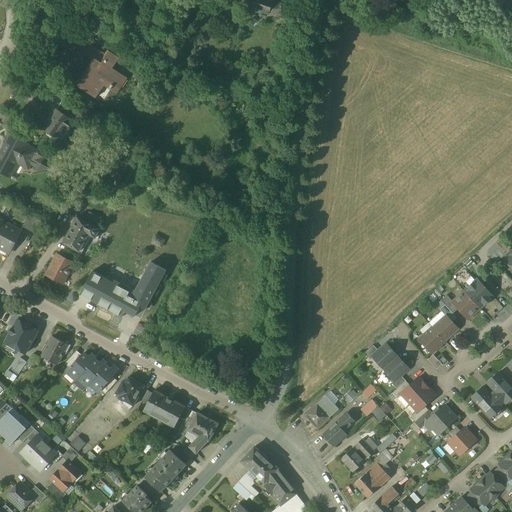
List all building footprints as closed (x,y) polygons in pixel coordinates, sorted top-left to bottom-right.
[(244,0),(243,7),(268,15),(269,13),(272,4),(272,1),(267,0),(244,0)] [(281,3),(272,4),(269,13),(269,16),(282,15),(281,3)] [(105,55),(74,34),(66,47),(83,59),(85,56),(91,60),(75,84),(95,98),(104,85),(116,93),(126,78),(111,69),(118,58),(108,51),(105,55)] [(55,114),(44,130),(56,139),(59,133),(65,137),(71,127),(67,125),(71,119),(56,109),(54,113),(55,114)] [(20,125),(9,116),(2,125),(15,132),(20,125)] [(24,144),(8,136),(0,151),(0,156),(7,160),(1,172),(8,175),(17,157),(23,160),(34,165),(36,170),(46,165),(47,165),(41,154),(33,150),(33,149),(23,144),(24,144)] [(116,158),(105,180),(117,186),(128,164),(116,158)] [(79,200),(71,195),(62,211),(71,215),(79,200)] [(43,221),(29,215),(23,226),(36,233),(43,221)] [(77,217),(63,243),(79,252),(88,235),(95,238),(100,229),(77,217)] [(19,231),(0,220),(0,249),(7,253),(19,231)] [(164,238),(155,234),(151,241),(160,245),(164,238)] [(57,254),(46,276),(63,285),(74,263),(57,254)] [(134,291),(91,269),(78,294),(122,317),(125,312),(134,317),(139,309),(145,312),(166,271),(149,262),(134,291)] [(472,300),(485,288),(477,280),(465,291),(472,300)] [(485,288),(472,300),(480,308),(493,297),(485,288)] [(453,302),(452,302),(458,309),(468,319),(480,308),(472,300),(465,291),(453,302)] [(453,302),(447,295),(441,301),(445,305),(453,314),(458,309),(452,302),(453,302)] [(453,314),(445,305),(440,310),(446,316),(452,322),(457,318),(453,314)] [(446,316),(433,328),(445,341),(445,340),(458,329),(452,322),(446,316)] [(37,328),(19,319),(10,336),(28,345),(37,328)] [(433,328),(420,340),(432,353),(441,344),(444,341),(445,341),(433,328)] [(50,340),(47,345),(48,346),(43,357),(57,365),(64,354),(66,355),(71,345),(66,343),(65,344),(53,337),(51,341),(50,340)] [(379,351),(373,357),(384,369),(397,357),(386,345),(379,351)] [(374,346),(365,354),(370,360),(373,357),(379,351),(374,346)] [(27,351),(16,367),(22,370),(27,363),(33,354),(27,351)] [(82,355),(77,351),(65,364),(69,368),(82,355)] [(33,354),(27,363),(32,366),(38,357),(33,354)] [(88,358),(83,354),(82,355),(69,368),(67,371),(77,380),(79,378),(95,360),(96,359),(91,354),(88,358)] [(434,354),(429,359),(438,368),(443,363),(434,354)] [(397,357),(384,369),(394,380),(395,381),(401,375),(408,368),(397,357)] [(99,364),(95,360),(79,378),(88,386),(90,384),(106,366),(107,365),(102,360),(99,364)] [(511,385),(511,369),(507,365),(498,373),(511,386),(511,385)] [(106,366),(90,384),(99,392),(101,390),(113,377),(118,371),(113,366),(110,370),(106,366)] [(511,387),(511,386),(498,373),(487,383),(493,389),(488,393),(483,387),(472,397),(491,418),(502,408),(500,405),(504,401),(506,404),(511,398),(511,387)] [(401,375),(395,381),(394,380),(391,383),(397,389),(406,381),(401,375)] [(113,377),(101,390),(105,394),(117,381),(113,377)] [(410,385),(401,394),(410,404),(428,388),(419,377),(410,385)] [(144,386),(128,378),(126,383),(123,381),(116,394),(119,396),(134,405),(137,399),(143,388),(144,386)] [(397,389),(393,393),(397,398),(401,394),(410,385),(406,381),(397,389)] [(371,385),(362,393),(367,399),(376,391),(371,385)] [(148,391),(143,388),(137,399),(142,402),(148,391)] [(355,394),(350,388),(345,392),(351,398),(355,394)] [(428,388),(410,404),(417,411),(418,412),(424,406),(435,396),(428,388)] [(185,406),(154,390),(153,393),(147,404),(144,410),(174,426),(179,417),(184,407),(185,406)] [(148,391),(142,402),(147,404),(153,393),(148,391)] [(326,396),(317,404),(305,414),(318,428),(329,418),(330,418),(338,410),(326,396)] [(372,400),(361,410),(367,417),(378,406),(372,400)] [(12,409),(7,404),(0,410),(0,420),(8,412),(8,413),(12,409)] [(424,406),(418,412),(417,411),(411,417),(415,422),(428,410),(424,406)] [(433,416),(427,422),(438,435),(456,419),(444,406),(433,416)] [(191,410),(184,407),(179,417),(185,420),(191,410)] [(379,408),(371,415),(378,422),(386,415),(379,408)] [(428,410),(415,422),(421,428),(427,422),(433,416),(428,410)] [(192,411),(187,421),(191,423),(196,413),(192,411)] [(0,420),(0,432),(3,435),(17,421),(8,413),(8,412),(0,420)] [(217,424),(197,413),(196,413),(191,423),(185,433),(189,436),(190,435),(192,436),(191,438),(194,440),(188,447),(194,453),(195,454),(208,440),(217,424)] [(347,413),(323,434),(334,447),(347,435),(344,431),(355,421),(347,413)] [(25,429),(17,421),(3,435),(7,439),(6,441),(11,445),(18,438),(26,429),(25,429)] [(30,424),(25,429),(26,429),(18,438),(23,442),(27,438),(35,429),(30,424)] [(457,427),(448,435),(452,439),(460,431),(457,427)] [(452,439),(448,442),(460,456),(476,441),(470,433),(469,433),(464,428),(460,431),(452,439)] [(35,429),(27,438),(31,442),(37,436),(38,436),(40,434),(35,429)] [(78,434),(70,442),(78,450),(86,442),(78,434)] [(176,434),(170,440),(177,446),(183,440),(176,434)] [(392,434),(388,439),(391,443),(396,439),(392,434)] [(145,435),(136,445),(146,453),(155,443),(145,435)] [(31,442),(21,453),(25,457),(25,458),(30,463),(47,445),(38,436),(37,436),(31,442)] [(362,439),(341,459),(353,472),(365,462),(364,462),(368,458),(369,459),(370,458),(369,457),(375,452),(362,439)] [(388,439),(381,445),(382,445),(385,449),(391,443),(388,439)] [(47,445),(30,463),(35,468),(36,467),(40,471),(56,454),(47,445)] [(187,446),(182,451),(190,458),(194,453),(188,447),(187,446)] [(71,447),(62,457),(67,461),(68,460),(70,463),(79,454),(71,447)] [(278,468),(255,447),(241,461),(265,483),(277,470),(278,468)] [(382,453),(374,460),(377,463),(382,468),(393,457),(386,449),(386,450),(382,453)] [(170,450),(145,478),(161,492),(186,465),(170,450)] [(182,451),(181,450),(177,454),(186,462),(190,458),(182,451)] [(511,459),(508,455),(499,464),(500,465),(511,478),(511,459)] [(70,463),(68,460),(67,461),(59,470),(72,482),(81,473),(70,463)] [(377,463),(355,484),(368,498),(390,477),(382,468),(377,463)] [(511,478),(500,465),(496,470),(507,483),(511,478)] [(72,482),(59,470),(50,479),(53,482),(63,492),(64,491),(72,482)] [(296,494),(277,470),(265,483),(268,483),(269,482),(272,486),(269,488),(282,505),(296,494)] [(507,483),(496,470),(491,474),(503,487),(507,483)] [(491,474),(490,472),(480,481),(495,497),(504,488),(503,487),(491,474)] [(256,482),(247,473),(239,482),(248,490),(256,482)] [(412,480),(407,485),(408,486),(404,490),(406,492),(416,484),(412,480)] [(495,497),(480,481),(471,490),(472,491),(484,504),(485,505),(495,497)] [(63,492),(53,482),(48,488),(61,500),(66,494),(64,491),(63,492)] [(248,490),(239,482),(233,489),(246,501),(249,497),(252,500),(255,497),(248,490)] [(423,494),(431,487),(426,482),(418,489),(423,494)] [(30,491),(20,483),(7,496),(22,510),(33,498),(35,496),(30,491)] [(47,497),(35,486),(30,491),(35,496),(33,498),(40,504),(47,497)] [(145,494),(136,486),(122,502),(132,511),(140,511),(150,502),(143,496),(145,494)] [(381,497),(369,508),(368,508),(369,509),(371,511),(384,511),(391,506),(388,503),(398,493),(392,487),(382,496),(381,497)] [(484,504),(472,491),(467,495),(479,508),(484,504)] [(296,494),(282,505),(272,511),(303,511),(307,508),(296,494)] [(391,506),(384,511),(410,511),(416,507),(408,497),(403,502),(401,502),(394,509),(391,506)] [(474,511),(475,511),(462,498),(453,506),(458,511),(474,511)]
